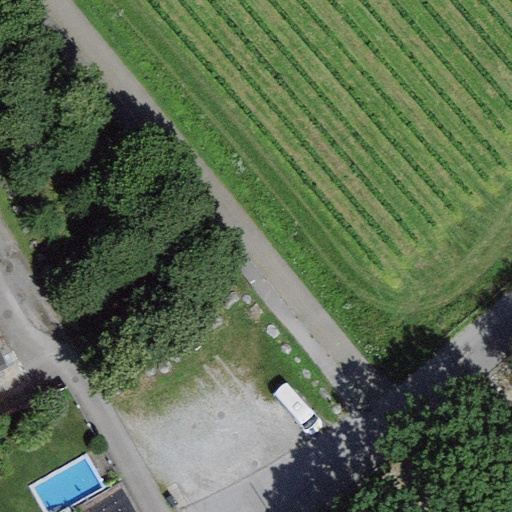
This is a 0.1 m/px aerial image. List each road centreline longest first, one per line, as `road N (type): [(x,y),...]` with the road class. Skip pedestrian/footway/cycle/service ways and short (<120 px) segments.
road 1 (track): [(411,433),(46,0)]
road 2 (unknown): [(187,511),(0,265)]
road 3 (residential): [(511,345),(315,511)]
